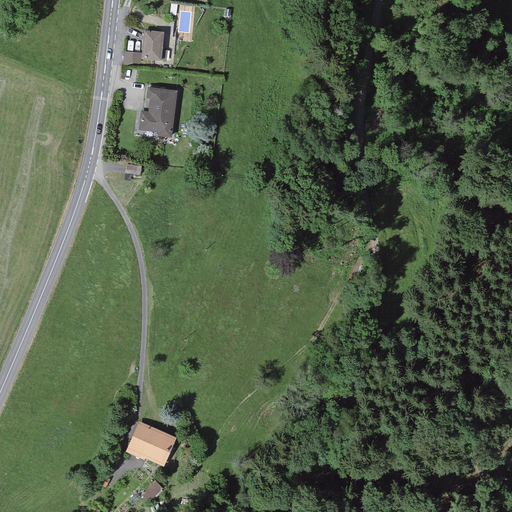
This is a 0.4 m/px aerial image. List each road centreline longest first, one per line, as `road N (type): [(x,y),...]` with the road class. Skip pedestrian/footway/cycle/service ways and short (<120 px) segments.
road 1 (track): [(275,511),(362,373),(368,347),(378,292),(354,153),(376,0)]
road 2 (primary): [(112,0),(90,163),(0,392)]
